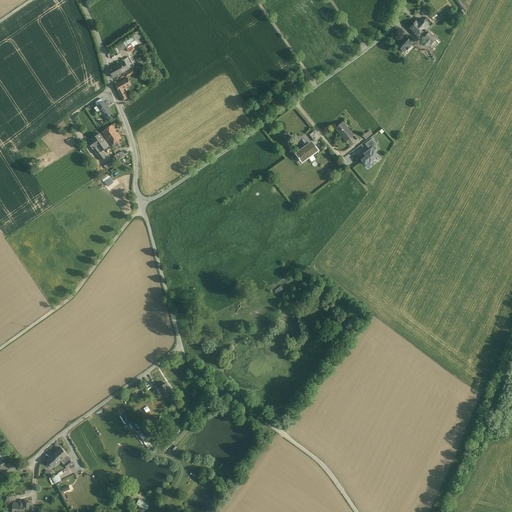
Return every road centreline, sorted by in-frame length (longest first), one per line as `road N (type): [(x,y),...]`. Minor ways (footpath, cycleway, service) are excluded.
road 1 (track): [(394,26),(142,205),(74,294),(0,349)]
road 2 (unclassified): [(180,347),(138,194),(134,141),(80,0)]
road 3 (unclassified): [(357,511),(322,462),(214,385),(180,347)]
road 4 (residential): [(34,511),(40,451),(180,347)]
